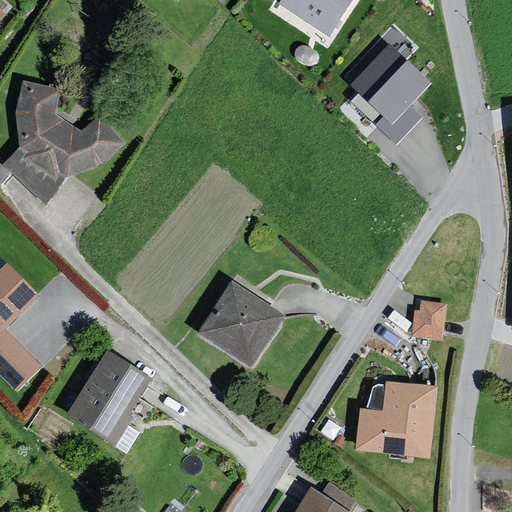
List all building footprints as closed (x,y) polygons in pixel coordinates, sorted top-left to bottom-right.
[(354,0),(281,0),(279,4),(330,37),(354,0)] [(430,83),(390,46),(354,85),(388,116),(380,124),(399,141),(422,117),(409,105),(430,83)] [(55,92),(16,81),(9,109),(9,132),(12,153),(0,162),(0,166),(40,207),(60,178),(75,176),(101,166),(120,147),(92,118),(74,133),(50,115),(55,92)] [(0,382),(13,397),(39,372),(0,334),(0,332),(34,300),(1,263),(0,264),(0,382)] [(223,282),(191,337),(248,372),(280,319),(223,282)] [(447,304),(422,301),(421,311),(416,310),(413,336),(443,339),(447,304)] [(100,353),(60,412),(108,448),(125,423),(122,416),(135,397),(155,407),(161,403),(162,398),(159,390),(100,353)] [(374,415),(353,410),(350,452),(426,461),(430,391),(379,382),(374,415)] [(340,511),(303,489),(288,511),(340,511)]
